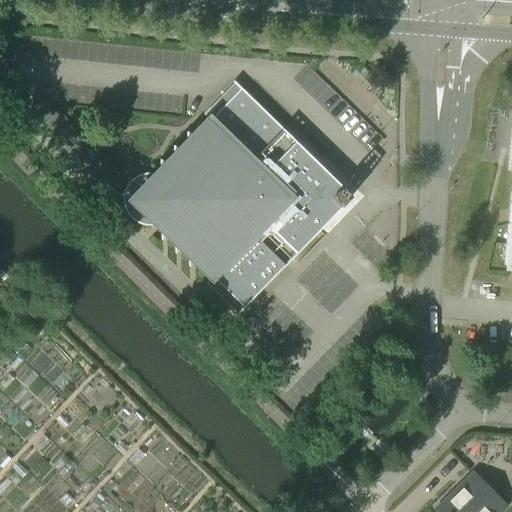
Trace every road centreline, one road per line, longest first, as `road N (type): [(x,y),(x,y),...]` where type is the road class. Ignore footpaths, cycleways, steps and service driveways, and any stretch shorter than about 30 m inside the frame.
road 1 (tertiary): [(112,0),(368,14),(445,27)]
road 2 (unclassified): [(425,306),(445,27)]
road 3 (unclassified): [(366,505),(453,412)]
